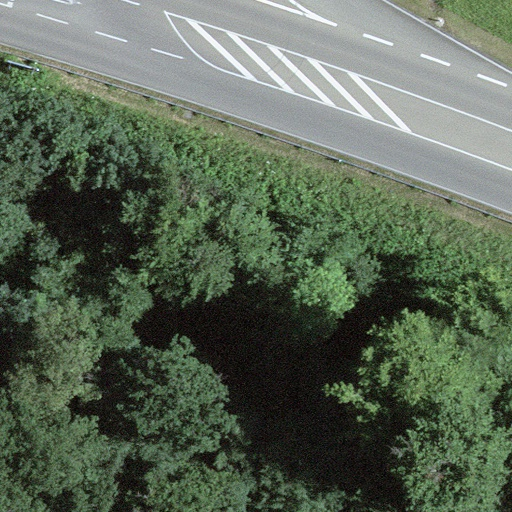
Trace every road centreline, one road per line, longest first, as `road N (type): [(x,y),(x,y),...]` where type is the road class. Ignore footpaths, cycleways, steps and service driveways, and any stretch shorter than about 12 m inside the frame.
road 1 (primary): [(511,141),(80,14)]
road 2 (motorway): [(511,138),(333,0)]
